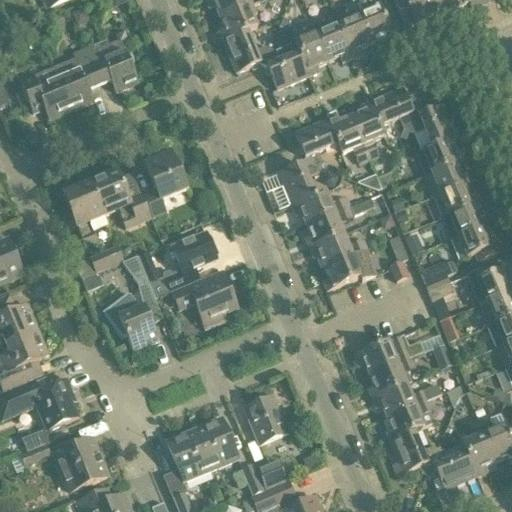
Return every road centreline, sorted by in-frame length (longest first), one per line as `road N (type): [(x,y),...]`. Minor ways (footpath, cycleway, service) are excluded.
road 1 (residential): [(112,397),(103,363),(62,315),(61,270),(13,170)]
road 2 (residential): [(290,325),(194,94)]
road 3 (residential): [(368,511),(290,325)]
road 4 (residential): [(13,170),(194,94)]
road 5 (residential): [(112,397),(290,325)]
